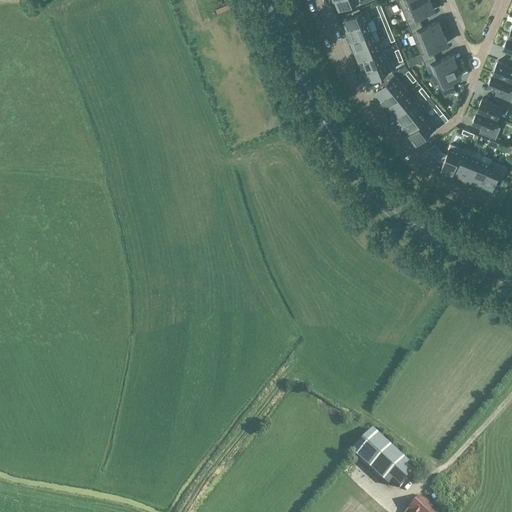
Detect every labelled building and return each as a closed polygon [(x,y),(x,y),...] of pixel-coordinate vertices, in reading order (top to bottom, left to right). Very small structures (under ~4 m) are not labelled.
[(358,1),(358,0),(336,0),(340,8),(358,1)] [(398,0),(402,10),(426,0),(398,0)] [(427,0),(426,0),(402,10),(409,27),(420,22),(418,17),(432,11),(427,0)] [(390,4),(385,6),(389,16),(394,14),(390,4)] [(344,19),(349,29),(371,20),(366,10),(361,12),(359,8),(346,13),(348,17),(344,19)] [(371,32),(367,22),(371,21),(371,20),(349,29),(353,39),(371,32)] [(420,22),(409,27),(416,43),(441,33),(437,22),(423,28),(420,22)] [(375,41),(371,32),(353,39),(357,49),(379,40),(375,41)] [(441,33),(416,43),(423,60),(434,55),(432,50),(446,44),(441,33)] [(511,37),(508,36),(503,48),(511,51),(511,37)] [(383,50),(379,40),(357,49),(361,59),(383,50)] [(384,49),(387,54),(394,51),(391,46),(384,49)] [(387,60),(383,50),(361,59),(365,69),(387,60)] [(430,76),(455,66),(450,55),(436,61),(434,55),(423,60),(426,66),(430,64),(434,74),(430,76)] [(391,71),(387,60),(365,69),(369,80),(391,71)] [(498,61),(493,73),(511,80),(511,63),(511,66),(498,61)] [(455,66),(430,76),(434,87),(439,86),(442,91),(454,86),(451,81),(459,77),(455,66)] [(511,102),(511,99),(511,88),(511,86),(511,80),(493,73),(488,85),(501,90),(498,97),(511,102)] [(383,99),(402,84),(394,75),(376,90),(383,99)] [(383,99),(390,107),(406,94),(406,95),(409,93),(402,84),(383,99)] [(390,107),(397,115),(412,103),(412,102),(406,95),(406,94),(390,107)] [(511,102),(498,97),(496,103),(483,98),(478,110),(499,119),(502,112),(506,114),(511,102)] [(397,115),(403,124),(419,111),(419,112),(422,109),(415,100),(412,102),(412,103),(397,115)] [(496,139),(500,127),(496,125),(499,119),(478,110),(473,122),(486,127),(483,134),(494,138),(496,139)] [(403,124),(410,132),(426,120),(426,119),(419,112),(419,111),(403,124)] [(428,117),(426,119),(426,120),(410,132),(417,141),(436,126),(428,117)] [(496,139),(494,138),(491,145),(497,148),(500,141),(496,139)] [(452,170),(461,149),(451,144),(447,155),(443,163),(442,166),(452,170)] [(462,175),(470,156),(460,152),(462,149),(461,149),(452,170),(462,175)] [(438,161),(443,163),(447,155),(442,153),(435,158),(438,161)] [(472,179),(480,160),(470,156),(462,175),(472,179)] [(482,183),(491,161),(490,164),(480,160),(472,179),(482,183)] [(507,168),(491,161),(482,183),(493,187),(497,177),(502,180),(507,168)] [(399,488),(413,473),(406,467),(408,464),(371,430),(351,452),(388,486),(392,481),(399,488)] [(435,511),(420,498),(408,511),(435,511)]
